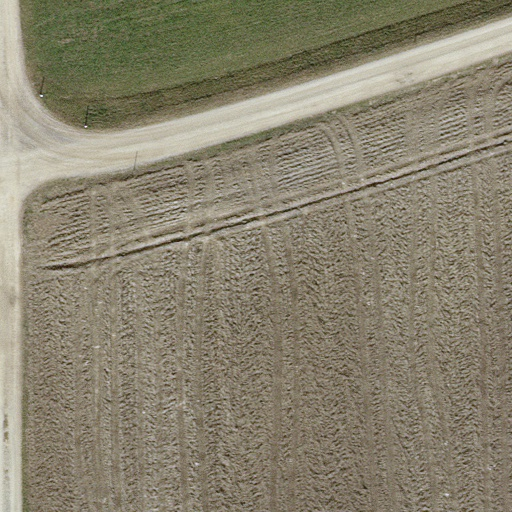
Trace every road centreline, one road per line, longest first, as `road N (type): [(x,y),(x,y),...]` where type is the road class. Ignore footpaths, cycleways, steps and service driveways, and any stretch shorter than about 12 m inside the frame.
road 1 (unclassified): [(511,47),(168,156),(0,185)]
road 2 (track): [(8,0),(15,511)]
